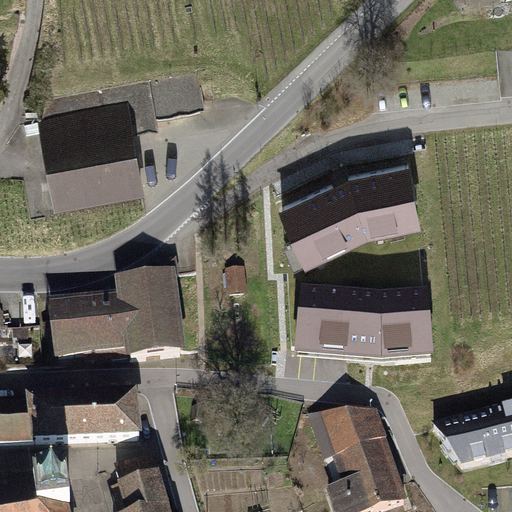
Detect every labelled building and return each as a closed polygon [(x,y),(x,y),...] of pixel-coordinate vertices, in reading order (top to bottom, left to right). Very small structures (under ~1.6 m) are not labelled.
[(149,82),(156,118),(204,109),(197,73),(149,82)] [(156,118),(149,82),(51,101),(37,122),(53,211),(143,195),(131,133),(157,128),(156,118)] [(351,171),(280,204),(307,261),(369,231),(421,222),(409,160),(351,171)] [(242,270),(224,270),(224,294),(243,294),(242,270)] [(188,358),(177,271),(116,278),(117,293),(47,301),(55,364),(127,355),(128,366),(188,358)] [(303,292),(296,359),(384,369),(435,366),(429,298),(381,300),(303,292)] [(135,396),(0,402),(0,443),(137,437),(135,396)] [(511,409),(429,430),(438,452),(461,474),(511,460),(511,409)] [(376,414),(305,419),(319,465),(332,461),(339,485),(324,489),(332,511),(383,511),(404,506),(376,414)] [(172,511),(158,459),(121,469),(126,487),(112,491),(117,511),(172,511)] [(72,511),(67,477),(0,484),(0,511),(72,511)]
